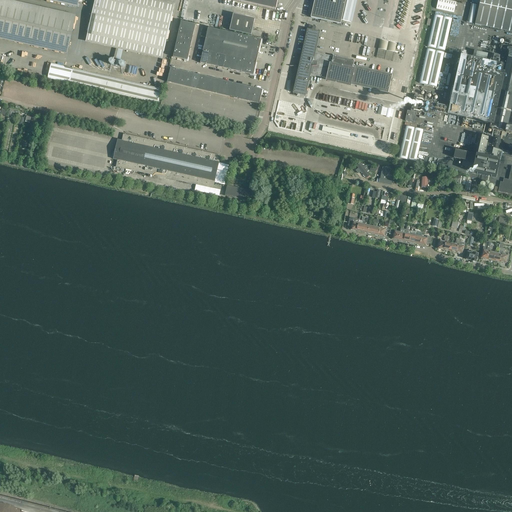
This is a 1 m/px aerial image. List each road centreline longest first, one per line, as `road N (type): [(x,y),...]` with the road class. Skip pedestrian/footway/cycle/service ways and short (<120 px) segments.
road 1 (residential): [(511,203),(340,176)]
road 2 (residential): [(347,233),(511,271)]
road 3 (unclassified): [(265,119),(296,0)]
